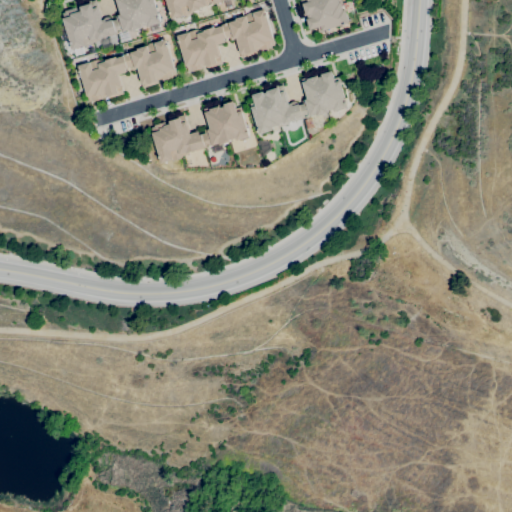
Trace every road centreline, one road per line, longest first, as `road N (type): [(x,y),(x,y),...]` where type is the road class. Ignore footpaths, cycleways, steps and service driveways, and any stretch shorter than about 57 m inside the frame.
road 1 (tertiary): [(0,270),(160,294),(263,268),(336,212),(389,139),(410,78),(418,0)]
road 2 (residential): [(383,32),(96,119)]
